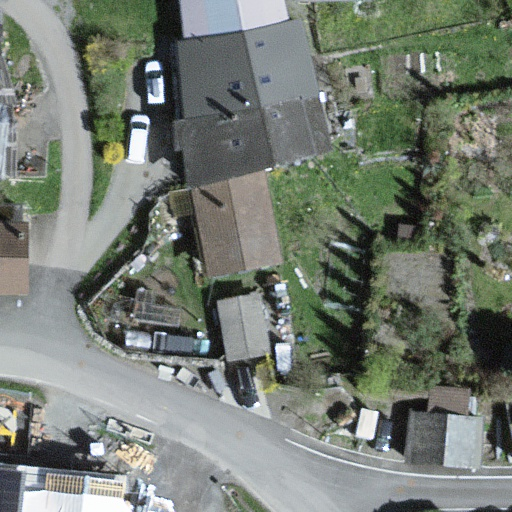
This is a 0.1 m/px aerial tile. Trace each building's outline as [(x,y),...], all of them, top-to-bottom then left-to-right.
[(286,0),(177,0),(192,183),(265,167),(328,153),(303,19),(289,21),(286,0)] [(265,167),(192,183),(208,278),(284,262),(265,167)] [(0,220),(0,293),(29,293),(29,219),(0,220)] [(262,296),(221,302),(228,354),(269,348),(262,296)] [(480,420),(414,415),(411,458),(477,463),(480,420)] [(0,511),(155,511),(156,507),(117,502),(119,482),(51,474),(49,491),(17,487),(19,471),(0,468),(0,511)]
